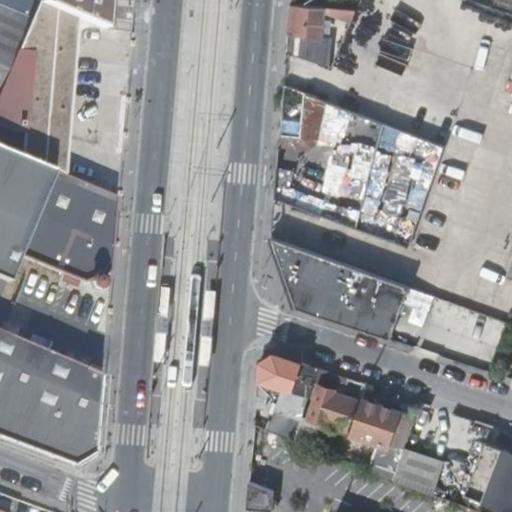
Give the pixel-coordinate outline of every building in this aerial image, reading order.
[(22,154),(66,173),(80,9),(58,0),(46,0),(33,19),(0,4),(0,123),(18,131),(24,132),(22,154)] [(58,0),(80,9),(116,25),(117,0),(58,0)] [(325,7),(292,4),(289,32),(288,49),(307,55),(309,34),(309,32),(322,37),(323,23),(325,23),(326,12),(325,11),(325,7)] [(394,27),(385,58),(411,66),(420,35),(394,27)] [(285,84),(281,133),(302,135),(306,91),(285,84)] [(281,133),(280,146),(305,147),(316,138),(319,96),(306,91),(302,135),(281,133)] [(440,163),(447,144),(431,138),(387,122),(380,141),(440,163)] [(66,173),(0,145),(0,277),(7,280),(18,255),(84,282),(89,280),(91,288),(99,291),(106,288),(109,281),(106,273),(111,271),(118,195),(66,173)] [(272,236),(289,281),(398,319),(405,300),(410,285),(272,236)] [(289,281),(298,306),(391,338),(398,319),(289,281)] [(410,285),(405,300),(421,306),(426,291),(410,285)] [(0,329),(0,361),(100,403),(103,373),(0,329)] [(262,361),(260,379),(311,396),(315,381),(320,367),(274,352),(262,361)] [(100,403),(0,361),(0,437),(75,466),(97,453),(98,440),(100,403)] [(346,394),(351,377),(320,367),(315,381),(321,383),(338,389),(337,391),(346,394)] [(350,431),(361,399),(346,394),(337,391),(338,389),(321,383),(310,416),(323,421),(322,426),(333,430),(334,425),(350,431)] [(365,398),(352,434),(383,445),(387,435),(392,437),(396,425),(391,423),(396,409),(365,398)] [(401,461),(395,478),(433,493),(446,461),(406,446),(401,461)] [(511,511),(511,454),(495,449),(475,505),(494,511),(511,511)] [(371,469),(395,478),(401,461),(378,452),(371,469)] [(273,509),(275,489),(258,482),(251,481),(249,508),(273,509)]
